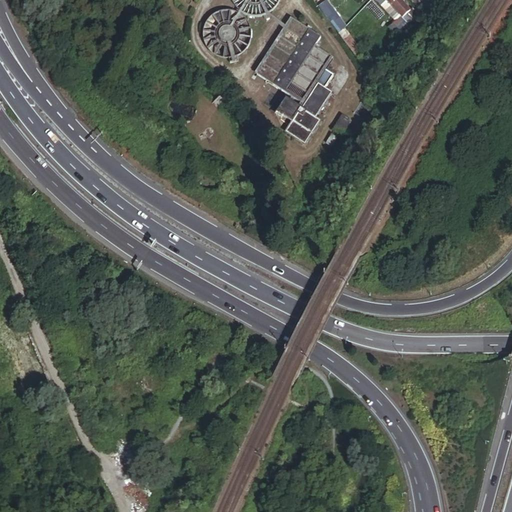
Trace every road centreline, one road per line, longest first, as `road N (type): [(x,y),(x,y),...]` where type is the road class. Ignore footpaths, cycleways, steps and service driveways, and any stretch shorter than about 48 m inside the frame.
road 1 (trunk): [(511,343),(391,342),(335,328),(162,237),(111,200),(37,128),(0,77)]
road 2 (trunk): [(0,117),(103,225),(356,375),(409,439),(433,511)]
road 3 (trunk): [(511,260),(469,295),(414,310),(372,309),(294,277),(167,205),(88,147)]
road 4 (residential): [(0,233),(121,511)]
road 5 (trunk): [(88,147),(17,50),(0,11)]
road 6 (trunk): [(88,147),(0,46)]
